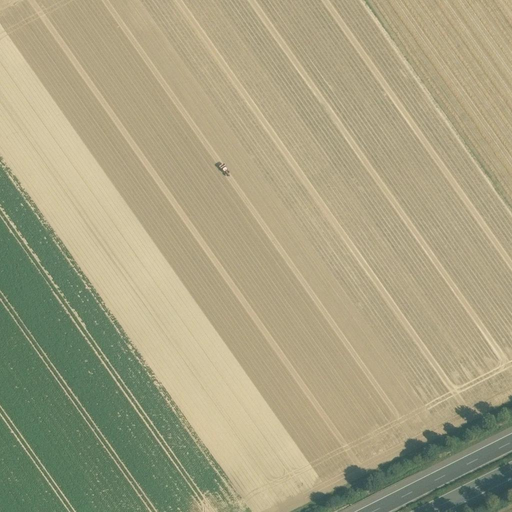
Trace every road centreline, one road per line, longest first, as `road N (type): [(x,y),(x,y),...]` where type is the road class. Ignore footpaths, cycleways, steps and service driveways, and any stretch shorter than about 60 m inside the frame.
road 1 (track): [(511,415),(317,511)]
road 2 (motorway): [(511,453),(393,511)]
